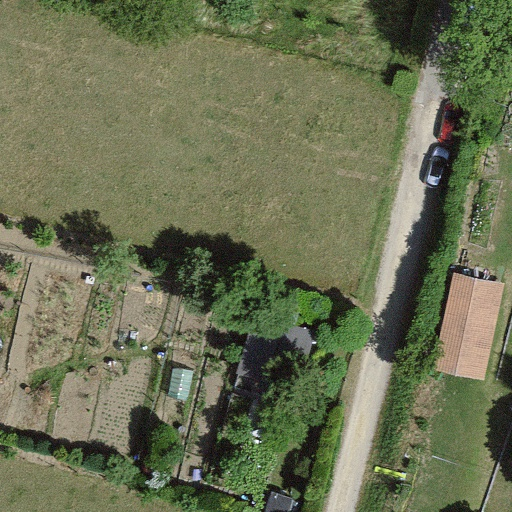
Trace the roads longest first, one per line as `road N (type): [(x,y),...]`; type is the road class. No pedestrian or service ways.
road 1 (residential): [(470,0),(394,306)]
road 2 (track): [(394,306),(337,511)]
